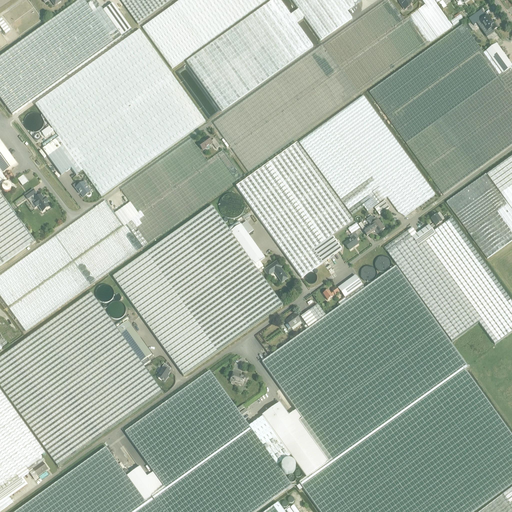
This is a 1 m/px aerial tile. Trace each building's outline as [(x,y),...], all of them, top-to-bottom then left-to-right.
[(83,0),(81,0),(0,58),(0,98),(12,116),(122,37),(103,11),(95,0),(87,6),(83,0)] [(120,0),(138,25),(173,0),(120,0)] [(181,0),(143,28),(172,69),(267,0),(181,0)] [(296,23),(300,20),(295,13),(291,16),(279,0),(276,0),(186,63),(222,112),(313,47),(296,23)] [(404,21),(389,0),(386,0),(324,45),(323,45),(286,71),(213,124),(231,148),(249,173),(342,106),(398,66),(452,27),(432,0),(423,0),(422,1),(425,6),(404,21)] [(291,0),(299,11),(295,13),(300,20),(304,18),(320,41),(360,13),(355,6),(362,0),(291,0)] [(405,10),(412,5),(409,0),(408,1),(407,0),(397,0),(400,3),(405,10)] [(450,0),(443,0),(439,4),(442,8),(443,9),(443,10),(444,9),(446,8),(447,7),(444,4),(450,0)] [(113,4),(103,11),(122,37),(131,30),(113,4)] [(473,20),(471,22),(473,26),(479,21),(486,17),(481,10),(471,18),(473,20)] [(460,15),(450,22),(453,26),(463,19),(460,15)] [(487,15),(487,16),(486,17),(479,21),(481,25),(482,25),(487,32),(491,29),(492,31),(497,28),(495,25),(492,22),(487,16),(488,16),(487,15)] [(1,18),(0,18),(0,27),(5,35),(10,31),(1,18)] [(511,67),(499,77),(483,54),(463,25),(369,93),(408,147),(443,195),(511,145),(511,67)] [(59,139),(55,141),(79,174),(83,172),(101,197),(205,123),(140,31),(35,106),(59,139)] [(511,65),(496,44),(483,54),(499,77),(511,67),(511,65)] [(352,216),(364,208),(360,202),(380,188),(387,198),(399,214),(405,218),(436,196),(402,150),(363,97),(299,143),(325,179),(352,216)] [(41,123),(41,122),(41,121),(40,119),(39,118),(38,117),(37,116),(36,115),(34,114),(32,114),(31,115),(29,115),(28,116),(27,117),(26,118),(25,120),(25,121),(25,122),(25,124),(25,126),(26,127),(27,128),(28,129),(29,130),(30,130),(32,131),(34,130),(36,130),(37,129),(39,128),(40,127),(40,126),(41,124),(41,123)] [(216,150),(219,147),(214,140),(211,142),(208,137),(198,144),(203,151),(213,144),(216,150)] [(0,165),(11,157),(0,140),(0,165)] [(121,190),(130,203),(140,216),(124,228),(114,214),(105,201),(64,231),(0,277),(0,296),(26,332),(49,316),(119,265),(187,217),(242,177),(223,151),(208,162),(192,140),(164,159),(121,190)] [(76,176),(79,174),(55,141),(43,150),(61,176),(71,169),(76,176)] [(297,145),(237,188),(270,234),(302,278),(342,250),(333,238),(353,223),(297,145)] [(511,241),(511,155),(496,167),(447,203),(487,259),(511,241)] [(0,266),(35,242),(0,193),(0,186),(7,181),(8,183),(15,178),(10,171),(3,176),(2,175),(4,174),(17,165),(11,157),(0,165),(0,266)] [(23,176),(18,180),(22,187),(28,183),(23,176)] [(84,198),(87,196),(88,197),(89,197),(90,197),(91,196),(91,195),(91,194),(90,194),(91,193),(89,191),(90,191),(84,183),(75,189),(78,193),(79,192),(84,198)] [(367,213),(379,205),(387,198),(380,188),(360,202),(364,208),(367,213)] [(35,195),(36,195),(33,190),(25,196),(28,200),(32,197),(35,200),(34,201),(35,202),(34,204),(37,208),(38,207),(43,213),(50,208),(47,204),(48,203),(45,198),(43,200),(42,198),(43,198),(41,196),(37,198),(35,195)] [(242,207),(242,205),(241,203),(240,200),(239,199),(237,197),(235,196),(233,196),(231,195),(228,196),(227,196),(224,197),(223,198),(221,200),(220,202),(219,205),(219,207),(219,209),(220,211),(221,214),(222,215),(224,216),(226,218),(228,218),(231,218),(233,218),(235,218),(237,216),(239,215),(240,214),(241,212),(242,209),(242,207)] [(24,197),(15,203),(17,205),(26,200),(24,197)] [(389,209),(385,202),(374,209),(379,216),(389,209)] [(130,203),(114,214),(124,228),(140,216),(130,203)] [(283,306),(258,271),(230,233),(212,207),(113,278),(184,377),(283,306)] [(440,214),(437,216),(431,220),(436,226),(442,222),(441,221),(444,219),(440,214)] [(370,226),(363,231),(366,236),(375,230),(378,234),(379,233),(384,229),(379,221),(378,221),(376,218),(374,220),(372,217),(366,221),(370,226)] [(385,248),(384,248),(397,266),(453,342),(460,337),(479,323),(494,345),(495,346),(511,333),(511,303),(510,300),(497,283),(497,282),(496,282),(491,274),(479,258),(468,242),(451,219),(434,232),(435,234),(418,247),(407,232),(400,237),(392,243),(385,248)] [(239,221),(229,228),(231,231),(241,224),(239,221)] [(241,225),(230,233),(258,271),(263,267),(259,262),(265,258),(248,235),(253,231),(247,222),(241,226),(241,225)] [(356,224),(348,230),(351,235),(354,233),(360,229),(356,224)] [(412,228),(407,232),(418,247),(435,234),(434,232),(429,225),(417,234),(412,228)] [(344,244),(349,250),(355,246),(355,247),(359,244),(356,240),(359,238),(354,233),(351,235),(352,236),(350,237),(351,239),(344,244)] [(388,267),(387,263),(386,264),(384,258),(379,259),(381,269),(388,267)] [(282,283),(288,279),(280,268),(282,268),(277,262),(264,271),(268,277),(274,272),(282,283)] [(325,272),(331,268),(327,262),(321,267),(325,272)] [(270,357),(262,363),(296,411),(331,460),(307,478),(299,484),(319,511),(473,511),(511,484),(511,436),(466,372),(465,370),(468,368),(396,267),(365,289),(348,302),(341,307),(330,314),(326,317),(270,357)] [(356,276),(338,289),(345,298),(348,302),(365,289),(362,286),(363,286),(356,276)] [(113,292),(113,291),(112,289),(112,288),(111,287),(110,286),(109,286),(108,285),(106,285),(104,285),(103,285),(101,286),(100,287),(99,288),(98,289),(98,291),(98,292),(98,293),(98,295),(99,296),(100,298),(101,298),(102,299),(103,300),(105,300),(106,300),(108,300),(109,299),(110,298),(111,297),(112,295),(113,294),(113,292)] [(323,295),(327,300),(327,301),(333,297),(332,297),(334,295),(335,296),(339,293),(336,287),(331,290),(332,292),(330,294),(328,291),(323,295)] [(162,392),(144,367),(117,330),(91,293),(0,358),(0,386),(58,467),(162,392)] [(124,309),(124,308),(124,306),(123,305),(122,304),(121,303),(120,302),(119,302),(117,301),(116,301),(114,302),(113,302),(112,303),(111,304),(110,305),(110,307),(109,309),(109,310),(110,311),(110,313),(111,314),(112,315),(113,316),(115,316),(116,316),(117,316),(119,316),(120,316),(122,315),(123,313),(124,312),(124,311),(124,309)] [(288,324),(285,326),(288,330),(291,328),(291,329),(300,322),(306,330),(325,316),(317,306),(316,307),(312,310),(309,312),(301,318),(299,316),(297,318),(295,315),(292,317),(292,318),(286,322),(288,324)] [(0,332),(2,335),(12,329),(6,321),(0,325),(0,332)] [(128,322),(117,330),(144,367),(150,362),(148,358),(152,355),(128,322)] [(169,372),(171,369),(164,364),(162,368),(163,368),(157,378),(164,383),(168,378),(167,378),(170,373),(169,372)] [(106,448),(15,511),(255,511),(291,487),(292,486),(289,483),(288,481),(278,467),(250,427),(243,418),(241,415),(210,372),(125,433),(165,488),(151,498),(151,497),(144,501),(127,477),(106,448)] [(246,383),(248,378),(245,377),(245,378),(241,376),(240,377),(234,374),(233,373),(230,383),(237,386),(238,385),(242,387),(244,382),(246,383)] [(29,472),(28,471),(25,467),(45,453),(0,390),(0,511),(13,503),(10,498),(4,490),(21,478),(29,472)] [(291,457),(307,478),(331,460),(296,411),(289,416),(281,405),(263,418),(291,457)] [(258,421),(250,427),(278,467),(291,457),(263,418),(258,421)] [(28,471),(29,472),(34,480),(48,470),(42,463),(33,470),(32,468),(28,471)] [(140,467),(127,477),(144,501),(151,497),(164,488),(153,473),(147,477),(140,467)] [(27,486),(21,478),(4,490),(10,498),(27,486)] [(511,489),(481,511),(511,511),(511,507),(509,503),(511,500),(511,489)]
